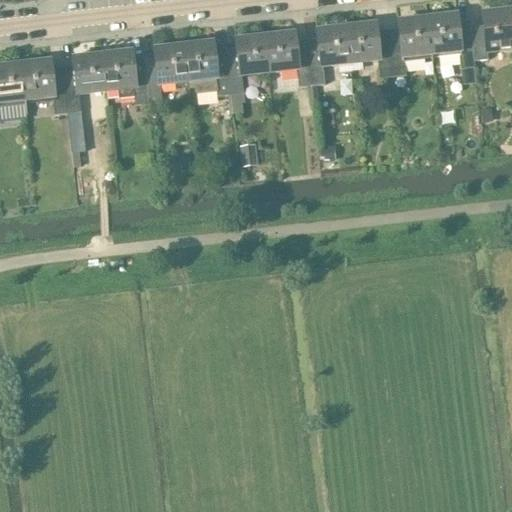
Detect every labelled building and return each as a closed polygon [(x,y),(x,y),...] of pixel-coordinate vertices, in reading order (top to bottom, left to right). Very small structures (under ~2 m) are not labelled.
[(487,56),(511,53),(511,39),(509,10),(482,13),(483,27),(470,28),(473,62),(487,60),(487,56)] [(470,28),(470,27),(459,29),(457,16),(427,19),(432,59),(460,56),(462,70),(474,69),(473,62),(470,28)] [(404,62),(432,59),(427,19),(398,23),(399,36),(388,37),(392,78),(406,76),(404,62)] [(380,79),(392,78),(388,37),(377,38),(375,25),(346,29),(350,69),(379,66),(380,79)] [(322,72),(350,69),(346,29),(316,32),(318,45),(307,46),(311,87),(324,86),(322,72)] [(311,87),(307,46),(296,48),(295,35),(265,38),(269,78),(297,75),(299,89),(311,87)] [(236,54),(225,55),(230,97),(234,96),(240,95),(242,95),(240,81),(269,78),(265,38),(234,42),(235,49),(236,54)] [(213,44),(183,47),(187,88),(188,91),(193,90),(193,96),(216,93),(217,98),(230,97),(225,55),(215,57),(213,44)] [(143,65),(148,106),(161,105),(159,91),(187,88),(183,47),(153,51),(155,64),(143,65)] [(137,107),(148,106),(143,65),(132,66),(131,53),(102,57),(106,99),(117,98),(117,99),(135,97),(136,106),(137,106),(137,107)] [(106,99),(102,57),(72,60),(74,73),(63,74),(68,115),(80,114),(78,100),(104,97),(105,99),(106,99)] [(68,115),(63,74),(51,76),(50,63),(21,66),(25,106),(53,103),(55,117),(68,115)] [(0,108),(25,106),(21,66),(0,68),(0,108)] [(489,111),(480,112),(482,124),(491,123),(489,111)] [(82,134),(80,114),(68,115),(69,135),(82,134)] [(241,170),(257,168),(255,147),(239,149),(241,170)] [(319,150),(320,164),(335,163),(334,149),(319,150)]
